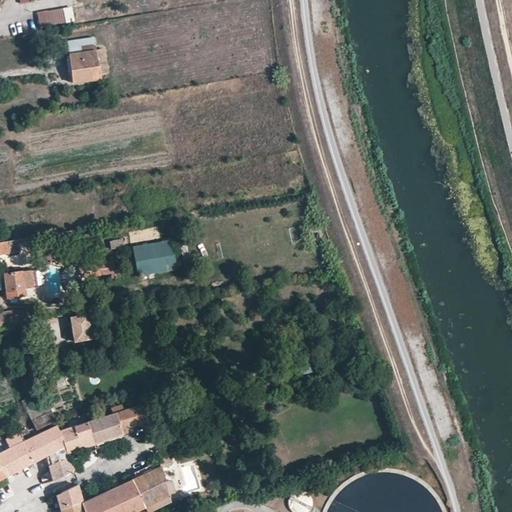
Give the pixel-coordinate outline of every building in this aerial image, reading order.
[(63,9),(38,13),(40,25),(65,22),(63,9)] [(94,43),(67,47),(72,82),(100,77),(99,73),(108,72),(106,62),(98,64),(94,43)] [(27,112),(12,115),(13,121),(14,121),(16,130),(23,129),(22,119),(28,119),(27,112)] [(51,211),(26,212),(27,224),(51,223),(51,211)] [(20,216),(11,218),(13,225),(22,223),(20,216)] [(120,238),(110,243),(113,249),(123,244),(120,238)] [(137,276),(178,270),(173,240),(133,246),(137,276)] [(6,241),(0,241),(0,254),(8,253),(6,241)] [(90,264),(91,277),(115,275),(114,262),(90,264)] [(20,271),(3,273),(5,290),(23,288),(20,271)] [(18,313),(8,315),(11,324),(25,322),(28,321),(26,308),(18,310),(18,313)] [(0,325),(11,324),(8,315),(0,317),(0,325)] [(87,315),(70,318),(74,340),(90,338),(87,315)] [(51,411),(48,399),(41,401),(36,393),(22,401),(31,420),(51,411)] [(113,408),(115,412),(122,434),(149,425),(142,403),(123,410),(121,405),(113,408)] [(54,420),(51,411),(31,420),(36,429),(54,420)] [(115,412),(84,422),(93,444),(122,434),(115,412)] [(247,420),(241,423),(243,431),(244,431),(245,431),(246,431),(247,431),(248,430),(248,429),(248,427),(250,426),(250,425),(255,423),(253,416),(249,417),(249,416),(246,418),(247,420)] [(84,422),(57,431),(66,454),(93,444),(84,422)] [(66,454),(57,431),(55,424),(38,433),(45,455),(47,460),(48,465),(67,457),(66,454)] [(23,440),(31,436),(27,427),(4,438),(4,439),(0,440),(0,479),(3,478),(14,472),(24,467),(32,463),(23,440)] [(45,455),(38,433),(31,436),(23,440),(32,463),(39,459),(45,455)] [(94,450),(93,444),(66,454),(67,457),(68,459),(69,459),(94,450)] [(157,457),(158,460),(160,466),(160,468),(171,465),(168,455),(157,457)] [(69,459),(68,459),(67,457),(48,465),(50,472),(52,480),(72,470),(69,459)] [(160,466),(158,460),(128,474),(130,478),(160,466)] [(160,468),(160,466),(130,478),(144,508),(153,503),(168,496),(161,469),(160,468)] [(130,478),(82,501),(85,511),(134,511),(144,508),(130,478)] [(76,483),(56,493),(58,499),(60,508),(81,499),(76,483)] [(297,488),(293,490),(290,494),(289,498),(288,502),(290,506),(292,510),(295,511),(307,511),(308,511),(311,509),(313,506),(314,502),(314,498),(312,494),(310,491),(306,488),(301,488),(297,488)] [(85,511),(82,501),(81,499),(60,508),(60,511),(85,511)]
